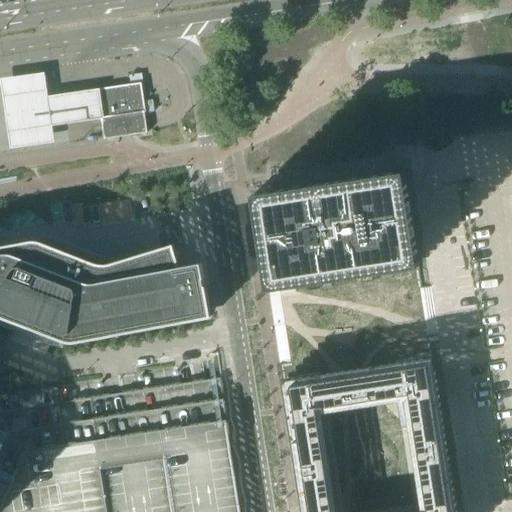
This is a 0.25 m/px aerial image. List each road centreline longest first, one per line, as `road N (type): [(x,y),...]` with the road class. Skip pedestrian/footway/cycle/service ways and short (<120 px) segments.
road 1 (unclassified): [(146,38),(185,59),(197,84),(264,511)]
road 2 (secondary): [(146,38),(345,0)]
road 3 (secondary): [(0,59),(146,38)]
